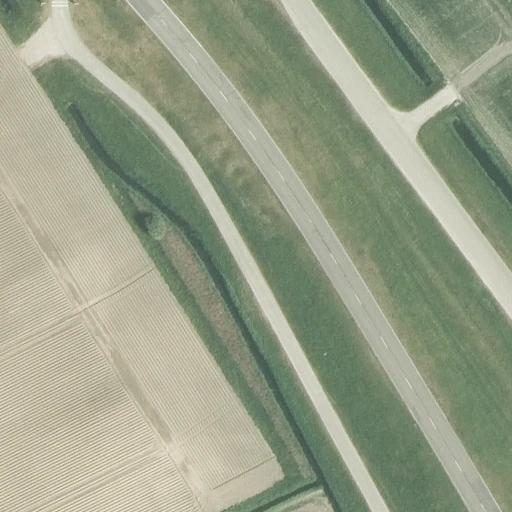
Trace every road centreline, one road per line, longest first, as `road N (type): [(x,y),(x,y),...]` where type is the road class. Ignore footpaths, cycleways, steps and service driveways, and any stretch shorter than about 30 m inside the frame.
road 1 (tertiary): [(481,511),(272,165),(140,0)]
road 2 (unclassified): [(377,511),(192,172),(149,115),(68,44),(58,0)]
road 3 (unclassified): [(511,298),(295,0)]
